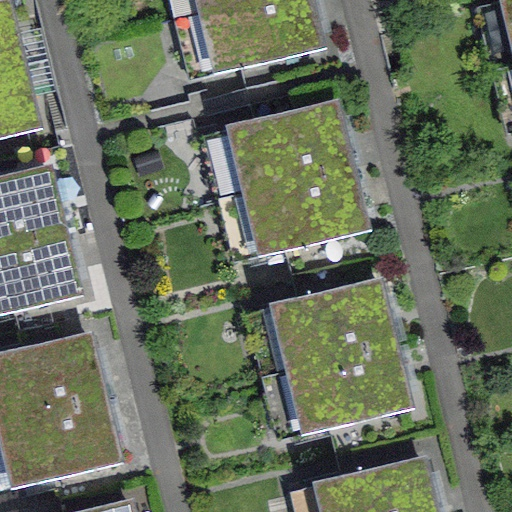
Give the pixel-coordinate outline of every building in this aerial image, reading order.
[(184,0),(188,15),(246,0),(184,0)] [(311,0),(246,0),(188,15),(206,82),(325,52),(311,0)] [(511,3),(492,9),(507,70),(511,68),(511,3)] [(8,4),(0,5),(0,71),(23,66),(8,4)] [(23,66),(0,71),(0,139),(39,130),(23,66)] [(335,107),(216,138),(231,199),(351,169),(335,107)] [(351,169),(231,199),(249,267),(368,236),(351,169)] [(50,170),(0,182),(0,247),(65,232),(50,170)] [(65,232),(0,247),(0,315),(80,297),(65,232)] [(381,282),(261,313),(277,374),(396,344),(381,282)] [(91,338),(0,359),(0,400),(6,424),(105,400),(91,338)] [(396,344),(277,374),(294,442),(414,412),(396,344)] [(105,400),(6,424),(21,488),(121,464),(105,400)] [(435,511),(423,462),(303,492),(308,511),(435,511)]
